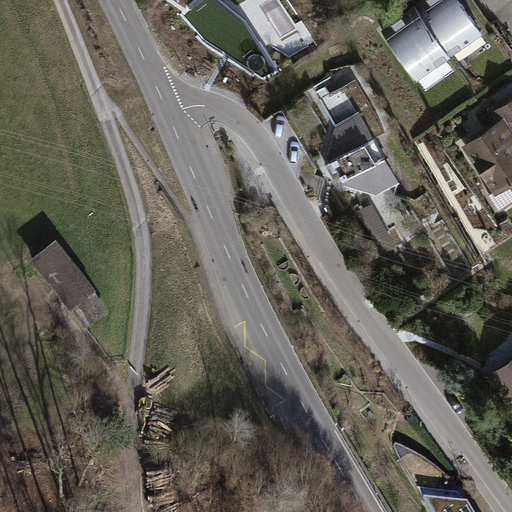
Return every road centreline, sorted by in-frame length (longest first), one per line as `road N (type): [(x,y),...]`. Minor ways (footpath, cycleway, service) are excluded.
road 1 (residential): [(171,116),(210,106),(253,131),(353,296),(511,511)]
road 2 (secondary): [(367,511),(239,280),(171,116)]
road 3 (track): [(316,428),(267,436),(136,412),(73,327)]
road 4 (secondary): [(171,116),(115,0)]
